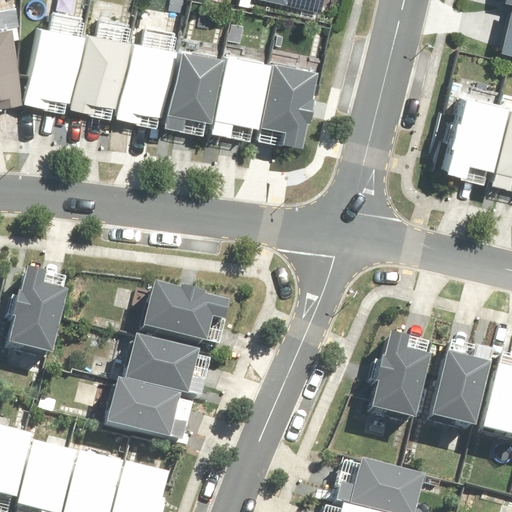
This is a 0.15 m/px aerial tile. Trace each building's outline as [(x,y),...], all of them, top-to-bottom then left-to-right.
[(88,30),(42,21),(27,98),(72,107),(88,30)] [(10,24),(0,25),(0,104),(21,101),(10,24)] [(132,36),(90,27),(74,104),(117,113),(132,36)] [(179,45),(135,36),(119,112),(163,121),(179,45)] [(231,49),(186,40),(170,119),(215,128),(231,49)] [(278,55),(233,46),(218,125),(263,133),(278,55)] [(324,61),(281,53),(265,130),(308,139),(324,61)] [(488,109),(447,98),(427,174),(468,185),(488,109)] [(511,114),(491,109),(471,187),(511,197),(511,114)] [(31,264),(11,341),(56,353),(73,290),(47,283),(50,269),(31,264)] [(160,278),(150,322),(225,340),(236,296),(160,278)] [(395,326),(375,403),(420,415),(438,352),(412,345),(415,332),(395,326)] [(140,329),(130,374),(209,393),(219,349),(140,329)] [(451,347),(436,411),(483,422),(501,346),(481,341),(478,353),(451,347)] [(511,347),(503,346),(481,433),(511,440),(511,347)] [(122,374),(111,419),(189,437),(200,392),(122,374)] [(18,511),(39,430),(0,420),(0,511),(18,511)] [(66,511),(83,447),(40,436),(21,511),(66,511)] [(116,511),(131,456),(87,446),(70,511),(116,511)] [(353,451),(342,498),(401,511),(421,511),(431,470),(353,451)] [(164,511),(176,468),(133,457),(119,511),(164,511)] [(394,511),(332,497),(328,511),(394,511)]
